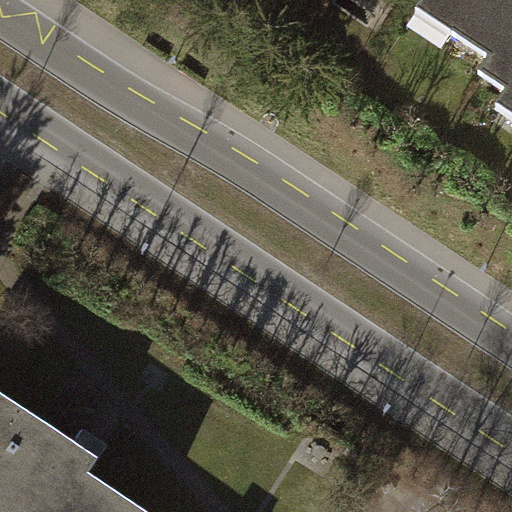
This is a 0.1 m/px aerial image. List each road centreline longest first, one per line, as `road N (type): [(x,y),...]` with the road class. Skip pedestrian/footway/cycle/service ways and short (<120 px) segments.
road 1 (secondary): [(0,92),(511,434)]
road 2 (secondary): [(511,350),(0,21)]
